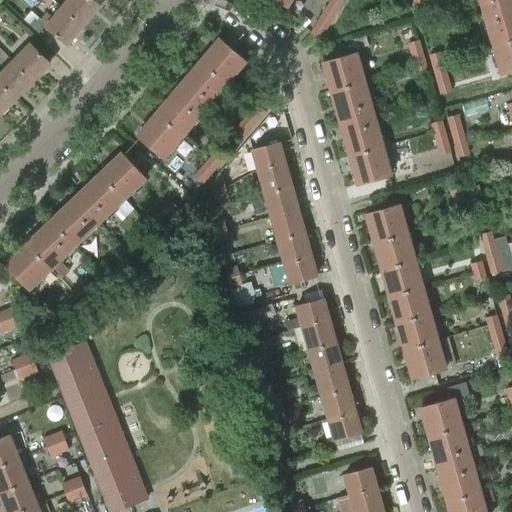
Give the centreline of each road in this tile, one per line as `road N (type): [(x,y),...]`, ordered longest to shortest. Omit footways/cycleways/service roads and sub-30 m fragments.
road 1 (residential): [(416,511),(286,50),(227,0)]
road 2 (residential): [(0,195),(177,0)]
